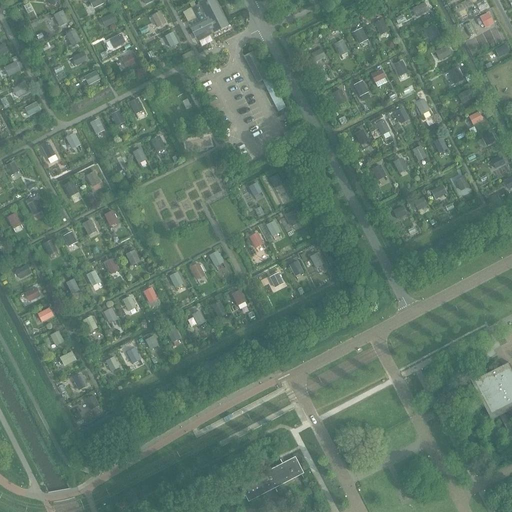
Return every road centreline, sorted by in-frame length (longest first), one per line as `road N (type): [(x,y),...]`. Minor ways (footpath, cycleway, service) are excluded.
road 1 (residential): [(411,310),(250,0)]
road 2 (unclassified): [(291,373),(411,310)]
